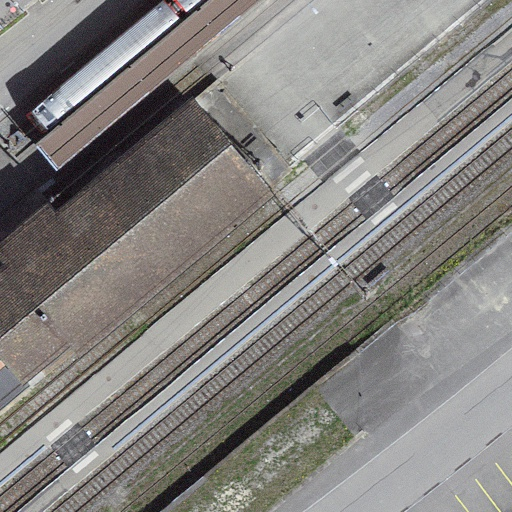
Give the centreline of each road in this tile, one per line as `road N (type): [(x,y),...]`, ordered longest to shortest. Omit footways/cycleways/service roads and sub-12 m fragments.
road 1 (residential): [(511,335),(289,511)]
road 2 (residential): [(0,82),(103,0)]
